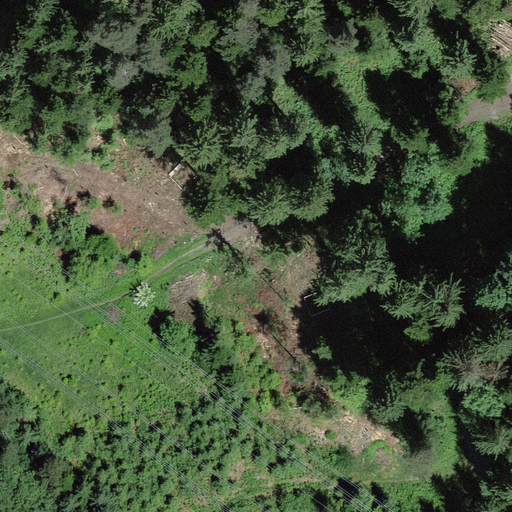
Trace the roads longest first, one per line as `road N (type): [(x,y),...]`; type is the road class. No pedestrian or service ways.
road 1 (track): [(511,99),(220,235)]
road 2 (track): [(511,309),(475,341),(465,376),(476,457),(511,497)]
